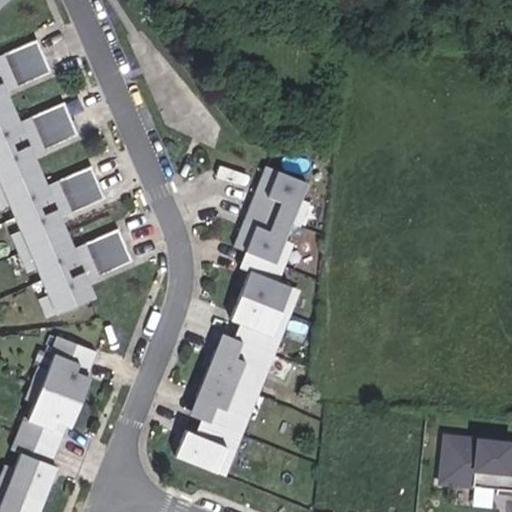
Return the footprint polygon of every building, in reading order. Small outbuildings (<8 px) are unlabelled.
[(0,0),(0,8),(9,0),(0,0)] [(56,292),(64,310),(100,294),(93,278),(89,269),(103,263),(107,272),(141,257),(128,225),(93,240),(97,249),(83,255),(79,246),(65,214),(62,205),(75,199),(79,208),(114,193),(100,161),(65,176),(69,185),(56,191),(52,182),(38,150),(34,141),(47,135),(51,144),(86,129),(79,113),(72,97),(38,112),(42,121),(28,127),(24,118),(10,86),(6,77),(20,71),(24,80),(58,65),(44,33),(10,48),(14,57),(0,62),(0,162),(0,163),(16,200),(28,228),(44,264),(56,292)] [(0,62),(14,57),(10,48),(0,51),(0,62)] [(24,80),(20,71),(6,77),(10,86),(24,80)] [(42,121),(38,112),(24,118),(28,127),(42,121)] [(51,144),(47,135),(34,141),(38,150),(51,144)] [(16,200),(0,163),(0,187),(7,204),(16,200)] [(303,197),(310,179),(268,163),(237,245),(248,249),(242,264),(249,267),(229,319),(238,323),(227,352),(215,348),(195,400),(206,404),(195,434),(185,431),(175,457),(216,473),(226,447),(234,450),(245,420),(238,417),(259,365),(266,368),(277,338),(270,335),(291,283),(281,279),(287,264),(278,261),(287,237),(294,220),(303,197)] [(69,185),(65,176),(52,182),(56,191),(69,185)] [(303,224),(312,200),(303,197),(294,220),(303,224)] [(79,208),(75,199),(62,205),(65,214),(79,208)] [(44,264),(28,228),(19,232),(35,268),(44,264)] [(287,264),(296,241),(287,237),(278,261),(287,264)] [(97,249),(93,240),(79,246),(83,255),(97,249)] [(107,272),(103,263),(89,269),(93,278),(107,272)] [(277,338),(298,286),(291,283),(270,335),(277,338)] [(64,310),(56,292),(47,296),(55,314),(64,310)] [(0,511),(39,511),(60,459),(57,457),(101,343),(62,328),(55,345),(59,346),(53,360),(38,399),(33,412),(29,410),(17,442),(26,445),(20,460),(5,499),(0,511)] [(38,399),(53,360),(44,356),(29,395),(38,399)] [(245,420),(266,368),(259,365),(238,417),(245,420)] [(511,487),(511,440),(441,433),(436,481),(511,487)] [(223,476),(234,450),(226,447),(216,473),(223,476)] [(0,497),(5,499),(20,460),(11,457),(0,484),(0,497)]
